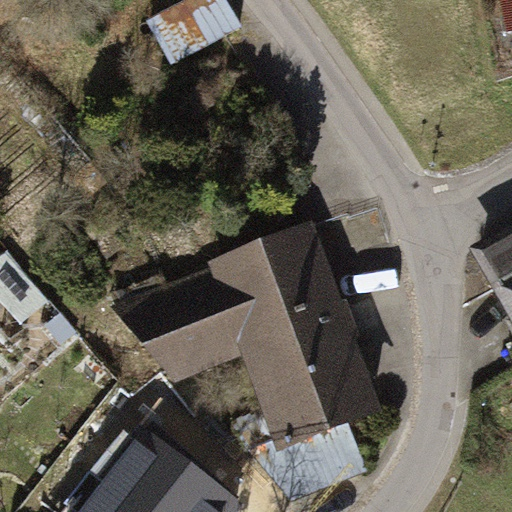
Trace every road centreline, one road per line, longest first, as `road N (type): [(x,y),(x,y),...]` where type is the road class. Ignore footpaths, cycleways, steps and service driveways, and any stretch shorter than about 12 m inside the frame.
road 1 (residential): [(399,226),(427,333),(372,511)]
road 2 (residential): [(259,0),(399,226)]
road 3 (residential): [(399,226),(511,160)]
